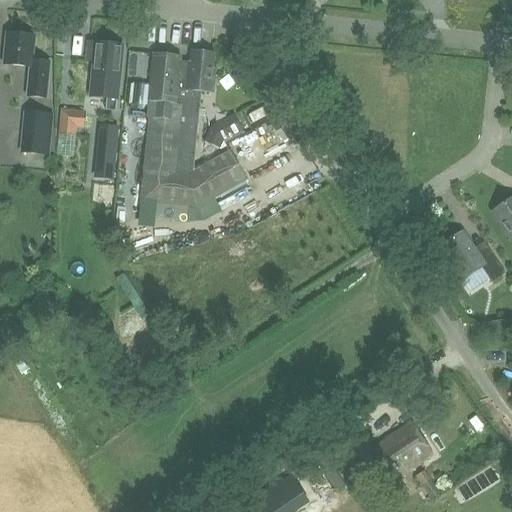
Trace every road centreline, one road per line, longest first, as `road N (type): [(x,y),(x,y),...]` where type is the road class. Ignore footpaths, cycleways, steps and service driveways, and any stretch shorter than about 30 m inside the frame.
road 1 (unclassified): [(500,43),(255,20)]
road 2 (unclassified): [(511,424),(378,223)]
road 3 (unclassified): [(378,223),(483,155),(500,43)]
road 4 (unclassified): [(378,223),(273,66),(255,20)]
